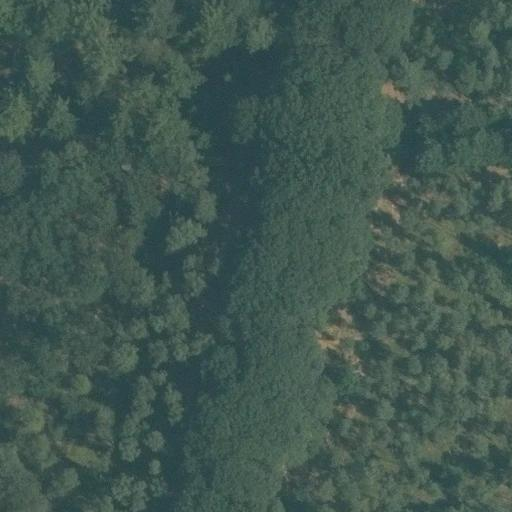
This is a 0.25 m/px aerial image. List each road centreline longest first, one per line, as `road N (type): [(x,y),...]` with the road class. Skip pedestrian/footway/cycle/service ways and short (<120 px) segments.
road 1 (track): [(235,511),(362,0)]
road 2 (unknown): [(0,174),(511,143)]
